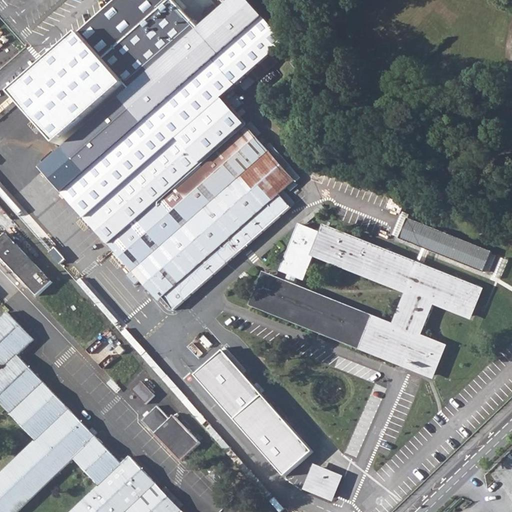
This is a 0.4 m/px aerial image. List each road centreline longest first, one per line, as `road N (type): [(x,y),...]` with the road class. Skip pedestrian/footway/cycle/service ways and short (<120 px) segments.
road 1 (unknown): [(204,304),(314,196),(394,220)]
road 2 (tertiary): [(424,511),(511,427)]
road 3 (unknown): [(104,0),(47,49),(33,51),(11,29)]
